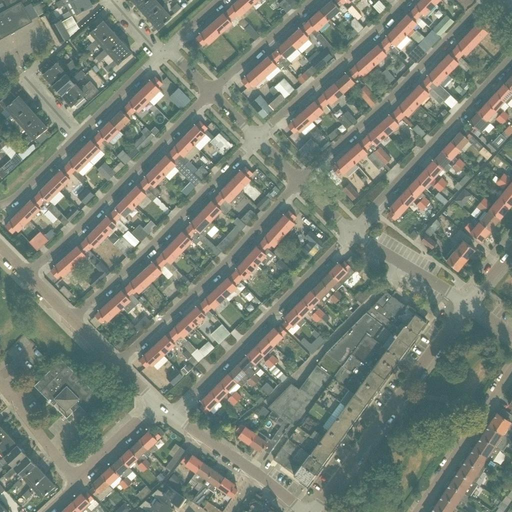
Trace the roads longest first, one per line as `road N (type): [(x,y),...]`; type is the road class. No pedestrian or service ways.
road 1 (residential): [(309,511),(467,301)]
road 2 (residential): [(301,183),(487,0)]
road 3 (residential): [(26,275),(213,97)]
road 4 (residential): [(72,319),(256,139)]
road 5 (residential): [(120,364),(301,183)]
road 6 (residential): [(180,413),(350,232)]
road 7 (residential): [(350,232),(511,58)]
road 8 (residential): [(256,139),(395,0)]
road 9 (residential): [(418,511),(511,367)]
road 10 (residential): [(306,511),(180,413)]
road 11 (residential): [(213,97),(314,0)]
road 12 (residential): [(467,301),(350,232)]
road 13 (residential): [(78,135),(167,52)]
